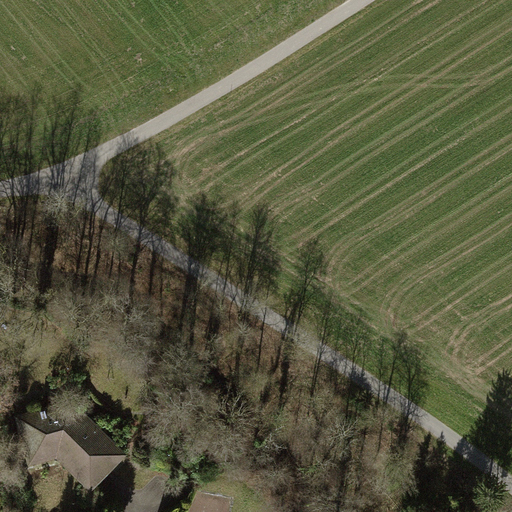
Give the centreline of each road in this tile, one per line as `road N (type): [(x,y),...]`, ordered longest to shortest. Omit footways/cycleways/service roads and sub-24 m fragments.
road 1 (track): [(47,181),(437,416),(511,481)]
road 2 (track): [(360,0),(106,157),(0,195)]
